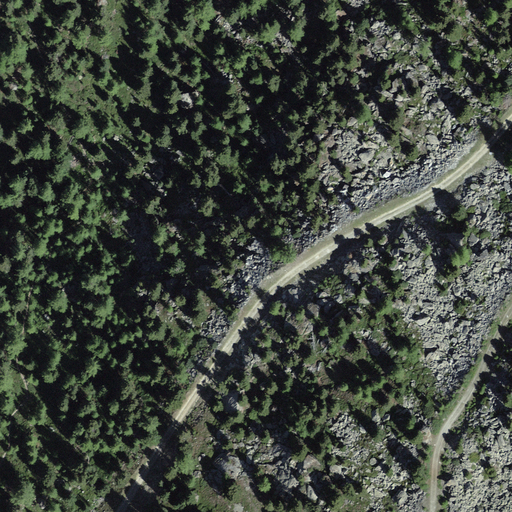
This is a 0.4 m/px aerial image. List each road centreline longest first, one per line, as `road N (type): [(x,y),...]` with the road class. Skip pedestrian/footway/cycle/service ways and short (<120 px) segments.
road 1 (track): [(511,117),(450,180),(312,253),(260,292),(215,350),(119,511)]
road 2 (track): [(428,511),(441,429),(511,304)]
